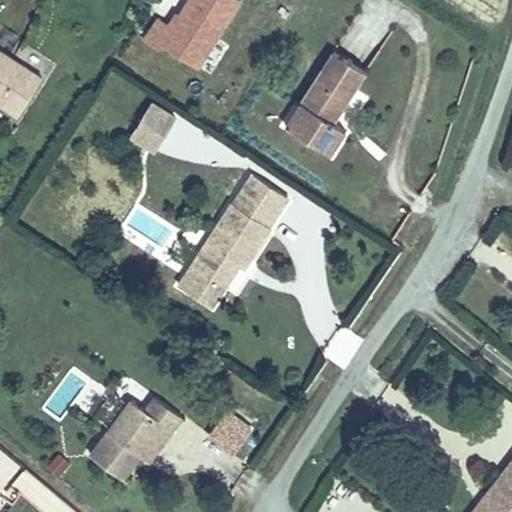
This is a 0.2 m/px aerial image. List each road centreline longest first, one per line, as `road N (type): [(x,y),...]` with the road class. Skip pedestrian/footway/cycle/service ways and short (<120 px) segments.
road 1 (unclassified): [(261,511),(453,221),(480,168),(511,64)]
road 2 (unknown): [(408,290),(511,367)]
